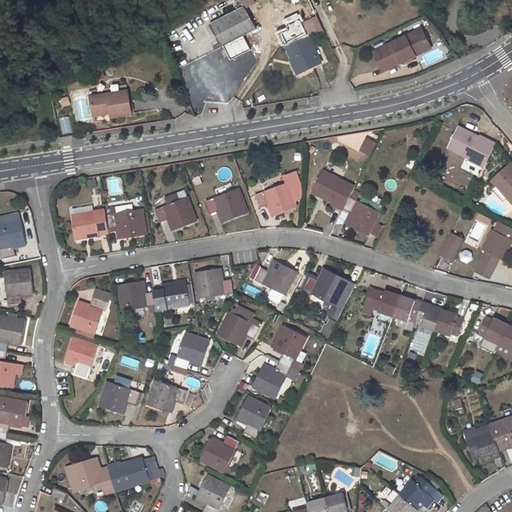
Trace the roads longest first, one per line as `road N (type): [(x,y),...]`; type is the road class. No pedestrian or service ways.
road 1 (residential): [(56,270),(276,236),(319,238),(511,296)]
road 2 (secondary): [(473,77),(383,108),(31,165)]
road 3 (residential): [(56,270),(42,357),(55,430)]
road 4 (unknown): [(221,135),(260,64),(254,9)]
